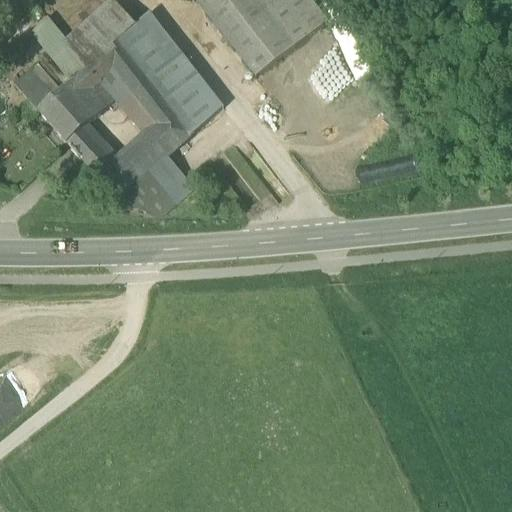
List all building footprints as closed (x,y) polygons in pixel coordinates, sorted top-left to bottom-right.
[(194,0),(256,79),(297,46),(260,0),(194,0)] [(314,0),(260,0),(297,46),(330,20),(314,0)] [(70,86),(77,80),(119,43),(134,29),(116,9),(68,52),(45,26),(30,39),(29,41),(70,86)] [(119,43),(147,78),(176,51),(149,16),(134,29),(119,43)] [(112,109),(147,78),(119,43),(77,80),(107,114),(112,109)] [(222,110),(176,51),(147,78),(175,112),(194,136),(222,110)] [(10,92),(35,118),(51,103),(26,77),(10,92)] [(147,78),(112,109),(115,113),(119,110),(145,139),(175,112),(147,78)] [(35,118),(66,150),(85,133),(107,114),(77,80),(70,86),(51,103),(35,118)] [(106,192),(119,205),(168,160),(176,152),(194,136),(175,112),(145,139),(115,166),(85,133),(66,150),(83,168),(106,192)] [(371,154),(366,130),(332,137),(337,162),(371,154)] [(119,205),(145,215),(185,179),(168,160),(119,205)] [(70,180),(93,204),(106,192),(83,168),(70,180)] [(198,193),(185,179),(145,215),(172,217),(198,193)]
